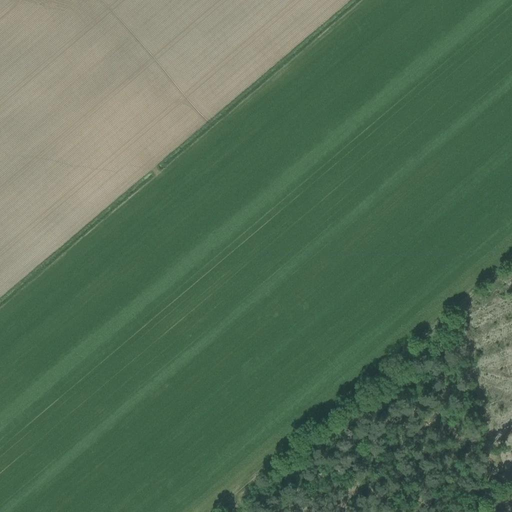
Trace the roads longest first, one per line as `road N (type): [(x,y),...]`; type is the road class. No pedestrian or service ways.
road 1 (track): [(511,259),(213,511)]
road 2 (track): [(457,306),(499,486)]
